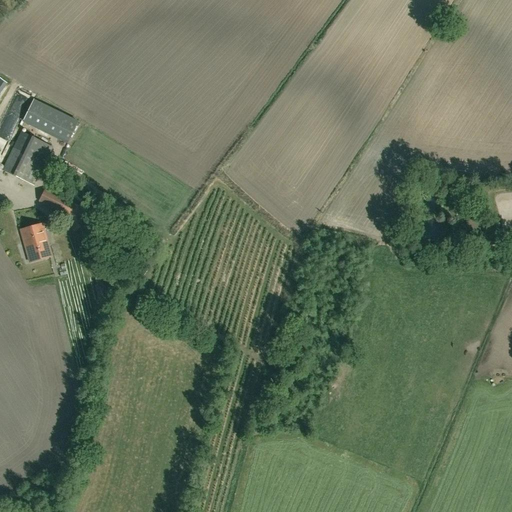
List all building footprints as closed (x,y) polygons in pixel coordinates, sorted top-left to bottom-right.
[(18,120),(65,141),(75,120),(28,98),(18,120)] [(14,122),(3,117),(0,124),(0,135),(3,137),(6,131),(9,133),(14,122)] [(21,132),(13,148),(2,170),(33,185),(51,147),(21,132)] [(47,206),(67,215),(72,230),(85,226),(78,206),(73,203),(53,193),(47,206)] [(29,262),(51,256),(42,224),(20,230),(29,262)]
